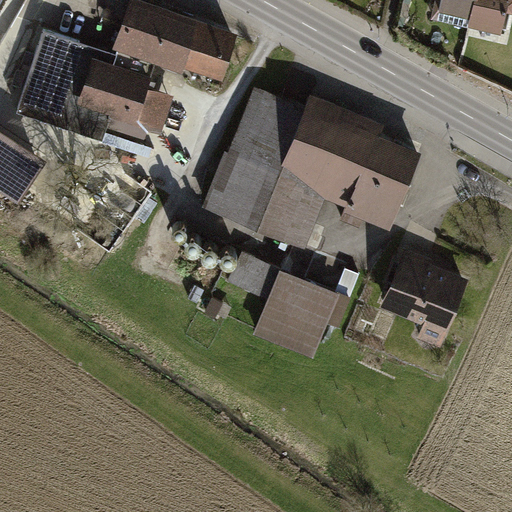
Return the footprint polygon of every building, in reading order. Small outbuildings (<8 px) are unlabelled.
[(237,35),(143,0),(139,0),(122,47),(218,84),(237,35)] [(473,22),(479,0),(441,0),(438,12),(473,22)] [(479,0),(473,22),(471,31),(502,39),(511,0),(479,0)] [(151,77),(45,39),(24,97),(130,135),(151,77)] [(421,155),(264,83),(206,211),(301,253),(325,200),(388,229),(421,155)] [(185,244),(177,266),(219,283),(228,261),(185,244)] [(342,294),(244,245),(212,308),(310,357),(342,294)] [(469,281),(403,253),(376,315),(443,343),(469,281)]
